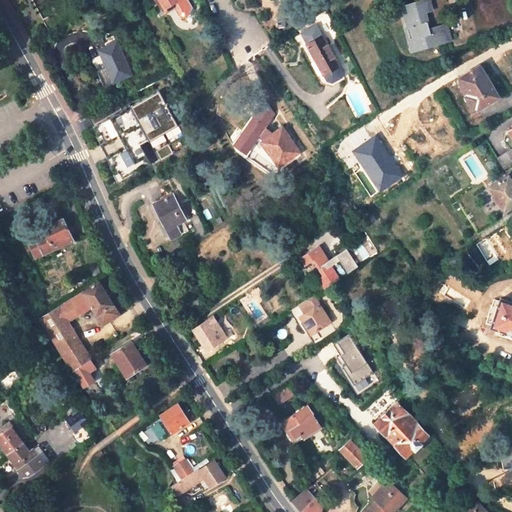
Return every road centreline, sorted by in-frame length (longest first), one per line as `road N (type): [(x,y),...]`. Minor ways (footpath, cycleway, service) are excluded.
road 1 (tertiary): [(73,146),(131,275),(286,511)]
road 2 (tertiary): [(0,11),(73,146)]
road 3 (residential): [(227,0),(303,96)]
